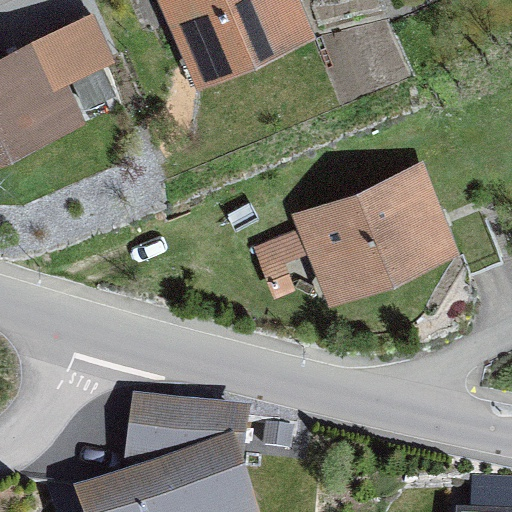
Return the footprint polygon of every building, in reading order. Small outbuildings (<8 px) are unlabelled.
[(166,0),(195,64),(234,46),(238,55),(305,25),(294,0),(166,0)] [(0,147),(69,116),(36,43),(0,59),(0,147)] [(333,246),(348,283),(432,249),(410,195),(427,188),(418,168),(301,215),(316,253),(333,246)] [(449,216),(470,271),(501,259),(480,203),(449,216)] [(245,511),(232,471),(240,415),(140,402),(133,459),(155,461),(153,473),(83,496),(88,511),(245,511)]
